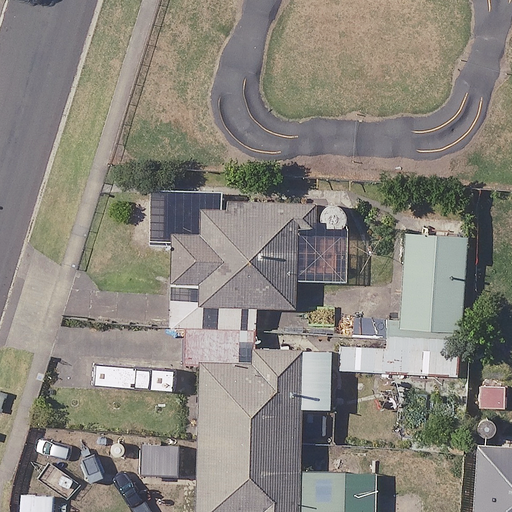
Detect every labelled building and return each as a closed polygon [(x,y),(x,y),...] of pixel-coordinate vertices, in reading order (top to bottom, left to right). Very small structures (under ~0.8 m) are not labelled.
[(186,328),(257,330),(258,304),(293,305),(295,228),(316,229),(317,202),(173,198),(172,247),(170,327),(186,328)] [(406,300),(391,299),(343,296),(309,294),(307,334),(341,336),(339,367),(459,374),(467,237),(410,233),(406,300)] [(257,330),(186,328),(185,363),(202,364),(198,511),(346,511),(348,470),(299,469),(300,444),(338,445),(339,408),(301,407),(303,331),(257,330)] [(68,435),(32,429),(22,498),(57,504),(68,435)] [(166,478),(168,438),(131,436),(129,475),(166,478)] [(511,511),(511,437),(476,436),(470,511),(511,511)] [(127,511),(128,481),(98,480),(96,511),(127,511)]
